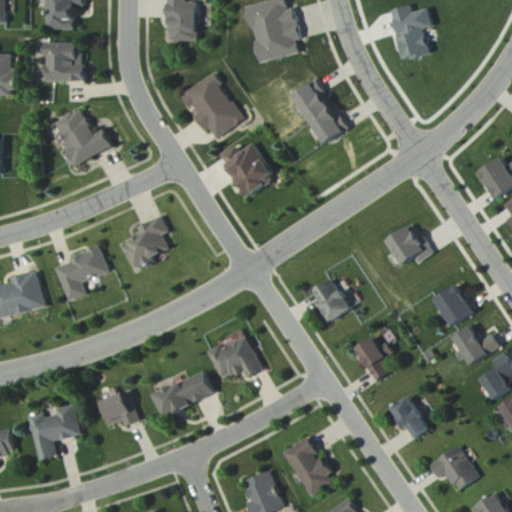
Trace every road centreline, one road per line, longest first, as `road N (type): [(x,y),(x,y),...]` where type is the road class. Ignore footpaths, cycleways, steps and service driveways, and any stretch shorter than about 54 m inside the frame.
road 1 (residential): [(0,374),(134,334),(233,283),(422,155),(484,99),(511,60)]
road 2 (residential): [(414,511),(146,108),(132,73),(129,0)]
road 3 (residential): [(0,511),(55,503),(164,467),(327,381)]
road 4 (residential): [(339,0),(380,94),(511,288)]
road 5 (residential): [(0,238),(73,215),(180,163)]
